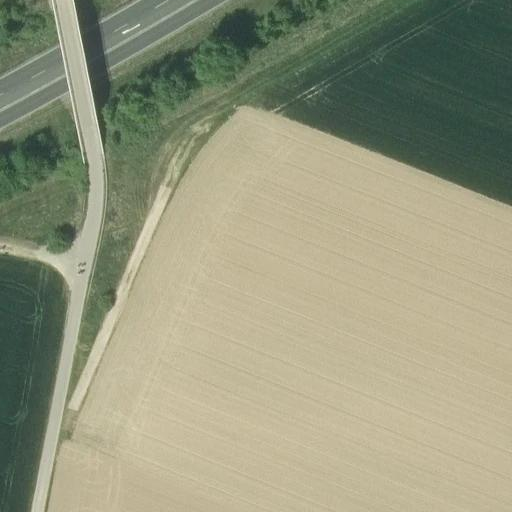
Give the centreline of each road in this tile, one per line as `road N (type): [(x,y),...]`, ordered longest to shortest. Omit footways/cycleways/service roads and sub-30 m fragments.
road 1 (track): [(35,511),(96,189),(63,0)]
road 2 (trunk): [(0,104),(185,0)]
